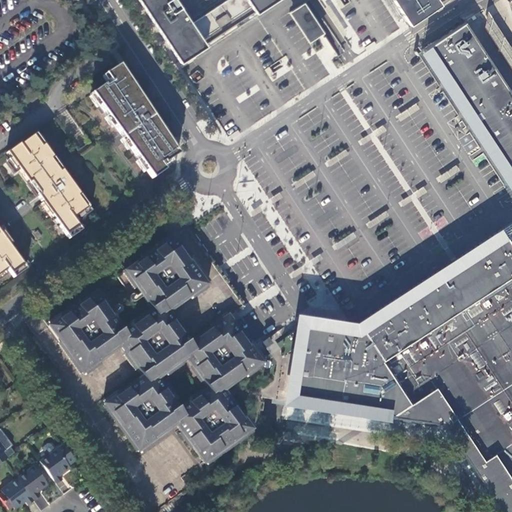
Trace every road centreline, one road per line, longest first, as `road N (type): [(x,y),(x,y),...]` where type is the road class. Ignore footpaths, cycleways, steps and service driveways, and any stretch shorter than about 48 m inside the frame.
road 1 (unclassified): [(195,179),(0,320)]
road 2 (unclassified): [(99,0),(179,124)]
